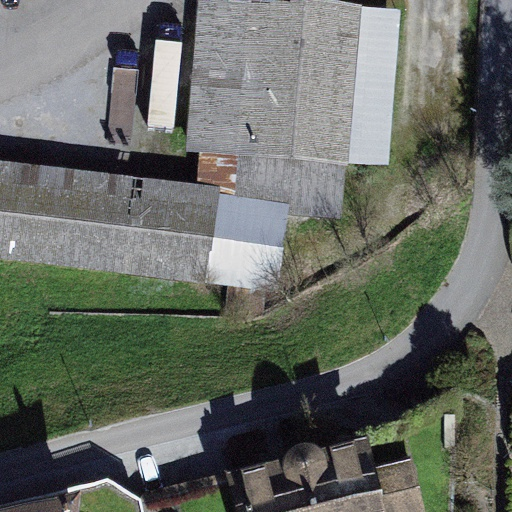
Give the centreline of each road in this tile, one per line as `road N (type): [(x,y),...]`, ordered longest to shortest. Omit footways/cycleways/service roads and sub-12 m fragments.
road 1 (track): [(489,153),(487,201),(462,277),(412,339),(336,379),(0,466)]
road 2 (residential): [(495,13),(489,153)]
